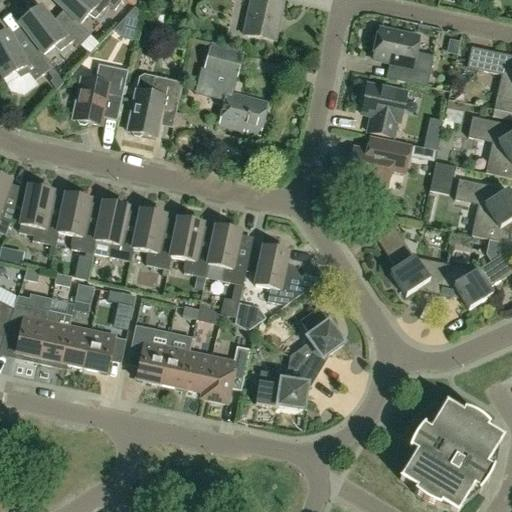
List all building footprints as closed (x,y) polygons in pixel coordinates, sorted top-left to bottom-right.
[(51,0),(68,16),(79,26),(89,16),(95,20),(107,7),(114,12),(122,0),(51,0)] [(275,43),(283,3),(267,0),(250,0),(243,36),(275,43)] [(90,36),(79,26),(68,16),(58,27),(56,29),(40,8),(18,24),(34,45),(43,56),(54,48),(59,53),(74,41),(80,47),(90,36)] [(124,20),(137,28),(140,12),(134,9),(124,20)] [(427,89),(433,58),(415,54),(418,39),(379,31),(373,60),(399,66),(395,82),(427,89)] [(43,56),(34,45),(21,55),(20,56),(7,33),(0,36),(0,75),(3,81),(15,74),(20,80),(28,75),(34,83),(53,69),(43,56)] [(243,53),(210,43),(209,46),(205,46),(199,72),(201,72),(202,75),(236,84),(243,53)] [(493,111),(511,115),(511,58),(470,49),(466,69),(501,77),(493,111)] [(121,101),(127,73),(98,66),(95,83),(81,80),(72,121),(76,122),(79,126),(84,127),(87,125),(101,127),(107,98),(121,101)] [(176,112),(182,84),(153,78),(150,90),(146,89),(147,84),(138,82),(127,133),(131,134),(133,137),(139,138),(142,136),(156,139),(162,109),(176,112)] [(399,124),(405,95),(367,87),(364,101),(360,103),(359,109),(361,113),(361,115),(371,118),(368,134),(392,139),(395,123),(399,124)] [(260,137),(268,104),(226,94),(218,127),(260,137)] [(511,180),(511,127),(472,119),(467,139),(491,144),(485,175),(511,180)] [(409,148),(369,139),(366,153),(353,150),(347,180),(386,188),(390,172),(403,175),(409,148)] [(454,169),(434,165),(431,179),(451,183),(454,169)] [(0,234),(5,236),(18,202),(5,198),(11,182),(0,178),(0,234)] [(507,245),(511,223),(511,222),(511,199),(507,192),(458,182),(454,202),(478,207),(472,238),(507,245)] [(60,220),(47,217),(53,193),(28,188),(18,235),(33,238),(32,242),(56,247),(58,235),(57,235),(61,220),(60,220)] [(60,220),(61,220),(57,235),(58,235),(72,238),(70,246),(71,251),(92,256),(98,228),(85,225),(90,201),(65,196),(64,199),(60,220)] [(132,251),(136,236),(135,236),(122,233),(127,209),(103,204),(98,228),(92,256),(131,264),(133,251),(132,251)] [(133,251),(147,254),(145,262),(146,267),(163,271),(168,272),(171,259),(170,259),(173,244),(160,241),(165,217),(140,212),(135,236),(136,236),(132,251),(133,251)] [(171,259),(184,262),(183,270),(183,275),(205,280),(211,252),(210,252),(197,249),(202,225),(178,220),(173,244),(170,259),(171,259)] [(211,252),(205,280),(235,286),(232,301),(224,299),(220,315),(235,318),(243,288),(250,252),(236,249),(240,233),(215,228),(214,232),(210,252),(211,252)] [(439,296),(445,266),(414,260),(395,231),(377,242),(396,271),(390,275),(405,299),(424,286),(427,287),(425,294),(439,296)] [(306,290),(292,270),(284,269),(287,253),(263,248),(255,287),(269,290),(267,303),(282,307),(283,308),(308,291),(307,290),(306,290)] [(445,266),(439,296),(452,299),(454,292),(456,293),(468,312),(492,296),(488,290),(511,274),(511,263),(505,254),(477,273),(445,266)] [(37,285),(39,272),(27,270),(23,282),(37,285)] [(69,288),(71,278),(56,275),(53,290),(64,292),(65,287),(69,288)] [(90,307),(93,290),(78,287),(74,303),(90,307)] [(133,307),(135,299),(108,293),(106,302),(133,307)] [(38,365),(49,313),(47,312),(49,304),(33,300),(26,308),(14,305),(13,311),(4,337),(5,338),(18,341),(15,356),(24,358),(23,362),(38,365)] [(0,335),(4,337),(13,311),(0,303),(0,335)] [(182,318),(196,321),(198,313),(183,309),(182,318)] [(289,359),(318,376),(325,363),(323,360),(343,346),(329,327),(330,326),(318,310),(300,323),(311,338),(307,340),(310,344),(289,359)] [(208,311),(204,325),(218,328),(221,319),(208,311)] [(61,366),(69,329),(68,329),(70,317),(49,313),(38,365),(52,368),(52,364),(61,366)] [(167,350),(170,335),(135,328),(132,344),(143,346),(136,382),(159,387),(167,350)] [(83,370),(91,334),(69,329),(61,366),(83,370)] [(91,334),(83,370),(106,375),(109,363),(120,365),(125,342),(114,339),(114,338),(91,334)] [(170,335),(167,350),(159,387),(181,392),(189,355),(192,340),(170,335)] [(203,397),(202,397),(202,401),(225,406),(232,375),(244,377),(249,351),(236,349),(233,364),(211,359),(203,397)] [(203,397),(211,359),(189,355),(181,392),(202,397),(203,397)] [(318,376),(289,359),(286,377),(260,373),(255,406),(278,410),(278,409),(302,412),(306,389),(310,389),(318,376)] [(416,491),(414,495),(418,499),(422,502),(427,505),(432,507),(437,509),(440,506),(450,511),(458,511),(472,489),(479,493),(483,488),(487,483),(490,477),(493,472),(485,467),(502,440),(485,430),(488,427),(484,423),(479,420),(474,417),(469,414),(464,412),(462,416),(445,406),(429,433),(422,428),(418,433),(414,439),(411,444),(409,450),(416,454),(400,481),(416,491)]
